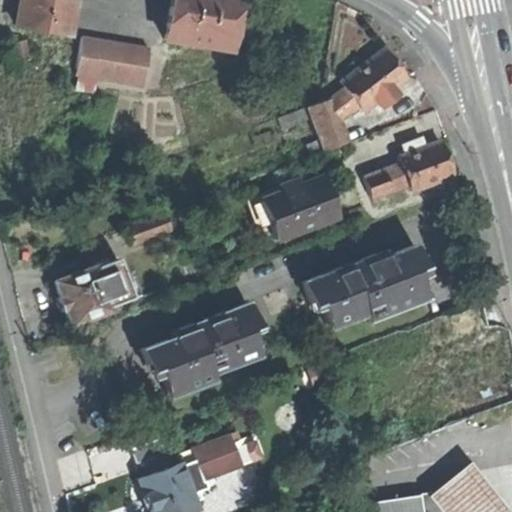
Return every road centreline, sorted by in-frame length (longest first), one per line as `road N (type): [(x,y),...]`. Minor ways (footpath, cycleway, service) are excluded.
road 1 (residential): [(57,511),(0,255)]
road 2 (tertiary): [(383,0),(421,20),(485,82)]
